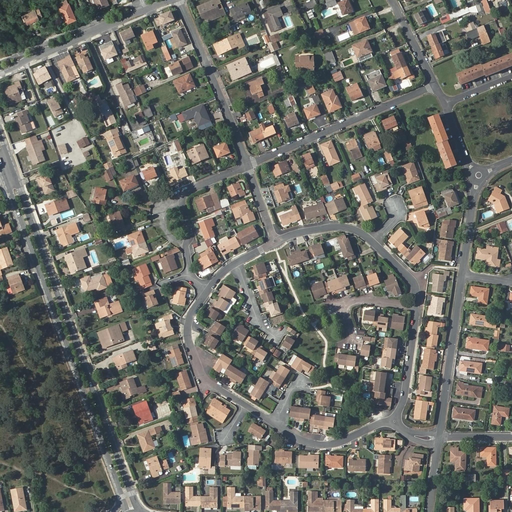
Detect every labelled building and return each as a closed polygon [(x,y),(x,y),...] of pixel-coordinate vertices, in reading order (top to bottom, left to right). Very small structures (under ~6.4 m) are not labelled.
[(93,0),(97,9),(108,5),(106,0),(93,0)] [(221,15),(226,13),(220,0),(212,0),(198,6),(203,18),(208,16),(209,17),(220,12),(221,15)] [(351,8),(347,0),(346,0),(339,3),(343,15),(351,12),(350,9),(351,8)] [(500,8),(508,10),(510,2),(502,0),(500,8)] [(303,4),(305,10),(313,7),(310,1),(303,4)] [(230,10),(234,20),(252,12),(248,3),(230,10)] [(71,22),(76,20),(70,5),(69,5),(60,9),(66,22),(70,21),(71,22)] [(283,14),(280,7),(264,14),(271,32),(276,30),(282,27),(277,17),(283,14)] [(423,15),(427,13),(424,8),(420,10),(421,11),(414,15),(420,24),(426,21),(425,19),(423,15)] [(43,17),(40,10),(24,17),(26,22),(27,21),(29,26),(40,21),(39,19),(43,17)] [(171,10),(154,17),(158,27),(175,20),(171,10)] [(208,16),(203,18),(205,22),(221,15),(220,12),(209,17),(208,16)] [(367,26),(368,25),(365,17),(350,23),(355,34),(368,29),(367,26)] [(483,26),(466,33),(469,40),(479,36),(483,45),(490,42),(483,26)] [(499,31),(503,37),(508,33),(504,28),(499,31)] [(120,34),(124,42),(135,37),(132,29),(120,34)] [(180,29),(171,33),(178,48),(187,44),(180,29)] [(323,29),(314,33),(317,40),(317,41),(326,37),(323,29)] [(148,34),(142,36),(147,49),(152,47),(151,44),(156,42),(151,30),(147,32),(148,34)] [(442,30),(428,37),(432,47),(440,44),(447,41),(442,30)] [(241,34),(215,45),(220,55),(239,47),(240,49),(246,47),(241,34)] [(282,41),(279,34),(269,38),(275,50),(279,48),(277,43),(282,41)] [(369,50),(371,49),(367,40),(358,44),(359,45),(355,47),(360,57),(371,52),(369,50)] [(112,41),(99,47),(105,60),(117,55),(112,41)] [(444,55),(440,44),(432,47),(437,58),(444,55)] [(170,59),(164,46),(160,48),(166,61),(170,59)] [(324,54),(327,61),(328,64),(330,64),(331,67),(336,64),(335,62),(336,61),(332,50),(330,51),(324,54)] [(271,54),(271,55),(258,60),(262,69),(279,61),(275,52),(271,54)] [(398,70),(406,66),(407,66),(401,52),(392,56),(398,70)] [(486,77),(511,65),(511,54),(482,67),(481,65),(456,75),(460,85),(485,75),(486,77)] [(57,63),(67,83),(76,79),(80,77),(70,55),(66,57),(66,58),(63,60),(64,61),(63,62),(62,60),(57,63)] [(81,65),(80,65),(81,70),(82,69),(84,73),(92,70),(88,58),(86,59),(84,55),(77,59),(78,63),(80,62),(81,65)] [(135,68),(142,65),(146,63),(143,55),(127,62),(126,58),(121,60),(126,72),(130,70),(131,70),(135,68)] [(173,76),(193,66),(189,56),(179,61),(179,62),(169,66),(173,76)] [(314,57),(296,57),(297,68),(300,68),(300,70),(309,70),(309,72),(314,72),(314,57)] [(241,72),(249,68),(245,59),(228,66),(233,79),(242,75),(241,72)] [(276,67),(280,74),(283,80),(286,79),(283,73),(280,66),(276,67)] [(398,70),(387,74),(391,82),(397,79),(396,78),(401,75),(402,78),(406,76),(408,75),(409,77),(410,79),(415,77),(411,69),(408,71),(406,66),(398,70)] [(52,78),(46,67),(37,72),(38,73),(34,75),(39,85),(52,78)] [(387,86),(380,69),(366,76),(371,86),(376,84),(378,90),(387,86)] [(341,71),(333,74),(336,82),(344,78),(341,71)] [(195,86),(189,73),(174,79),(179,93),(195,86)] [(248,83),(252,94),(257,93),(259,97),(264,95),(260,86),(263,84),(261,78),(248,83)] [(23,91),(20,81),(15,82),(16,84),(6,88),(7,93),(9,93),(12,101),(21,98),(22,100),(27,98),(23,91)] [(311,81),(305,83),(310,94),(316,92),(311,81)] [(347,87),(352,100),(363,96),(357,83),(347,87)] [(118,86),(125,105),(135,101),(133,95),(134,95),(131,88),(130,89),(128,84),(123,86),(122,84),(118,86)] [(137,95),(142,93),(139,86),(134,89),(137,95)] [(334,107),(341,104),(339,100),(337,101),(336,98),(337,98),(333,91),(323,95),(330,111),(335,109),(334,107)] [(11,104),(22,100),(21,98),(12,101),(9,93),(7,93),(11,104)] [(102,102),(99,95),(92,98),(96,107),(101,109),(101,110),(101,111),(102,112),(103,113),(102,114),(107,126),(116,122),(111,111),(110,110),(110,109),(109,108),(109,107),(108,106),(109,105),(107,102),(105,101),(102,102)] [(56,98),(49,102),(57,117),(64,112),(56,98)] [(203,105),(201,106),(208,122),(210,121),(203,105)] [(305,110),(308,117),(311,116),(312,117),(320,114),(316,105),(305,110)] [(208,122),(201,106),(183,114),(186,120),(195,116),(198,126),(208,122)] [(149,107),(143,109),(148,119),(154,116),(149,107)] [(20,116),(18,117),(21,125),(20,126),(23,133),(33,130),(36,128),(34,122),(32,122),(30,122),(27,115),(29,114),(27,110),(19,113),(20,116)] [(256,117),(253,111),(246,114),(248,120),(256,117)] [(142,112),(136,113),(140,125),(145,123),(142,112)] [(295,112),(288,115),(288,117),(285,118),(289,128),(299,123),(296,116),(295,112)] [(448,140),(438,114),(428,118),(439,144),(437,144),(447,169),(456,165),(447,140),(448,140)] [(383,121),(386,129),(397,124),(394,117),(383,121)] [(267,129),(262,131),(265,138),(275,134),(272,126),(267,129)] [(262,131),(250,135),(253,144),(265,139),(265,138),(262,131)] [(108,137),(115,152),(118,151),(120,155),(127,152),(125,147),(124,147),(119,137),(120,136),(119,132),(108,137)] [(375,133),(365,137),(370,147),(380,143),(375,133)] [(38,142),(36,136),(26,139),(28,146),(33,158),(34,158),(34,160),(33,160),(34,165),(45,161),(41,151),(38,142)] [(77,141),(81,148),(90,143),(86,137),(77,141)] [(347,145),(353,159),(361,156),(354,139),(350,141),(351,143),(347,145)] [(408,149),(413,147),(409,140),(405,142),(408,149)] [(322,145),(330,165),(340,161),(331,141),(322,145)] [(65,143),(59,145),(61,153),(68,151),(65,143)] [(214,148),(218,156),(221,155),(222,156),(230,153),(226,143),(214,148)] [(189,152),(193,161),(200,158),(201,160),(207,157),(203,146),(189,152)] [(311,163),(314,162),(310,153),(302,157),(308,169),(312,167),(311,163)] [(132,169),(136,167),(136,166),(133,160),(132,158),(128,160),(132,169)] [(112,161),(104,164),(107,169),(115,166),(112,161)] [(286,166),(284,162),(272,167),(276,176),(290,170),(288,166),(286,166)] [(404,166),(409,182),(419,178),(413,162),(404,166)] [(295,173),(300,171),(297,164),(292,166),(295,173)] [(143,172),(147,180),(157,176),(154,167),(143,172)] [(185,168),(166,176),(171,186),(182,181),(181,178),(188,175),(185,168)] [(107,181),(112,179),(113,178),(113,177),(110,170),(104,173),(107,181)] [(386,185),(386,186),(393,183),(388,172),(377,177),(379,182),(376,184),(379,191),(383,190),(382,187),(386,185)] [(351,176),(354,182),(361,179),(359,173),(351,176)] [(38,179),(41,188),(43,187),(46,194),(55,191),(49,175),(38,179)] [(121,182),(124,191),(139,185),(134,175),(121,182)] [(276,191),(277,195),(278,195),(278,197),(279,202),(290,198),(287,191),(291,190),(290,184),(285,185),(284,182),(275,186),(277,191),(276,191)] [(330,185),(333,191),(340,188),(338,182),(330,185)] [(368,203),(374,200),(372,196),(370,197),(369,195),(371,194),(366,182),(355,187),(358,193),(360,192),(363,200),(365,204),(368,203)] [(228,187),(232,196),(239,193),(240,196),(245,194),(244,191),(243,191),(239,183),(228,187)] [(422,186),(412,190),(414,198),(413,199),(415,207),(423,204),(422,201),(426,199),(422,186)] [(496,187),(489,199),(497,203),(497,204),(496,205),(495,205),(498,213),(509,209),(504,196),(500,194),(502,191),(496,187)] [(106,205),(107,200),(105,199),(107,190),(97,188),(94,202),(106,205)] [(66,192),(69,199),(76,196),(73,190),(66,192)] [(458,204),(454,192),(445,196),(449,207),(458,204)] [(211,195),(197,200),(200,210),(207,207),(216,204),(218,208),(222,207),(219,197),(218,198),(212,200),(211,195)] [(220,200),(223,207),(230,204),(227,197),(220,200)] [(340,208),(347,205),(343,197),(327,204),(332,213),(341,210),(340,208)] [(46,205),(49,214),(58,210),(59,212),(68,209),(64,198),(46,205)] [(237,208),(247,204),(246,200),(231,206),(234,213),(238,211),(237,208)] [(314,215),(317,215),(321,214),(320,212),(327,210),(323,202),(318,203),(305,207),(307,217),(314,215)] [(369,206),(368,203),(365,204),(361,206),(367,220),(377,216),(372,205),(369,206)] [(246,223),(256,219),(253,211),(250,212),(247,204),(237,208),(238,211),(234,213),(236,218),(242,216),(246,223)] [(294,210),(282,214),(280,215),(282,220),(284,219),(286,223),(298,219),(297,217),(301,215),(297,205),(293,207),(294,210)] [(439,218),(447,215),(445,208),(437,211),(439,218)] [(416,213),(419,221),(420,220),(421,224),(424,223),(425,226),(429,225),(424,210),(416,213)] [(121,221),(118,212),(110,215),(115,229),(125,225),(123,221),(121,221)] [(451,237),(453,225),(455,225),(456,220),(449,219),(449,220),(445,220),(445,221),(444,224),(443,223),(441,236),(451,237)] [(206,239),(214,236),(210,226),(209,226),(206,220),(200,222),(206,239)] [(58,230),(59,234),(61,233),(62,237),(61,237),(64,246),(75,243),(72,235),(79,232),(76,223),(58,230)] [(0,236),(12,232),(9,224),(6,225),(7,227),(3,229),(4,231),(0,231),(0,236)] [(253,225),(238,234),(243,243),(259,235),(253,225)] [(389,239),(404,252),(409,247),(402,241),(408,234),(400,227),(389,239)] [(128,236),(132,247),(145,242),(141,231),(128,236)] [(347,238),(346,234),(338,237),(342,249),(352,246),(349,237),(347,238)] [(232,250),(234,249),(241,245),(236,236),(228,240),(226,236),(218,240),(220,245),(219,245),(224,254),(232,250)] [(454,244),(454,240),(442,239),(442,242),(441,250),(440,258),(451,260),(452,256),(451,256),(453,244),(454,244)] [(132,247),(126,249),(127,253),(133,251),(134,256),(148,251),(145,242),(132,247)] [(308,246),(311,254),(315,252),(316,255),(325,252),(322,243),(316,245),(312,246),(312,245),(308,246)] [(412,249),(406,256),(415,263),(426,251),(418,244),(412,249)] [(348,256),(350,260),(357,257),(356,253),(355,254),(353,250),(352,246),(342,249),(345,257),(348,256)] [(404,252),(403,253),(406,256),(412,249),(409,246),(409,247),(404,252)] [(7,251),(9,251),(7,247),(0,249),(0,265),(1,269),(14,264),(10,254),(9,255),(7,251)] [(208,251),(202,254),(204,257),(203,258),(202,258),(206,266),(218,260),(210,247),(207,249),(208,251)] [(492,250),(487,250),(478,248),(477,257),(486,259),(486,264),(500,266),(500,259),(497,259),(499,248),(492,247),(492,250)] [(300,249),(297,250),(301,261),(310,258),(307,249),(303,251),(301,251),(300,249)] [(66,256),(70,266),(71,265),(71,267),(70,268),(72,273),(83,269),(79,259),(83,258),(86,256),(84,250),(66,256)] [(293,254),(288,256),(288,257),(291,265),(301,261),(297,250),(293,252),(294,254),(293,254)] [(160,258),(165,272),(177,268),(173,258),(175,257),(173,253),(169,255),(160,258)] [(266,262),(255,265),(256,268),(257,270),(254,271),(257,279),(265,276),(264,273),(269,271),(266,262)] [(139,286),(141,290),(152,285),(147,274),(146,272),(149,271),(146,264),(133,270),(136,276),(135,277),(136,280),(139,279),(142,285),(139,286)] [(435,278),(433,290),(437,291),(442,291),(444,283),(444,279),(446,279),(446,274),(449,274),(450,270),(445,269),(444,273),(434,272),(433,277),(435,278)] [(365,279),(368,287),(381,282),(377,272),(374,273),(371,275),(368,276),(369,277),(365,279)] [(21,285),(23,284),(20,274),(9,278),(14,293),(23,290),(21,285)] [(81,280),(86,292),(97,288),(98,291),(107,288),(107,287),(113,286),(108,275),(103,277),(103,276),(91,280),(90,277),(81,280)] [(338,278),(343,290),(346,289),(345,286),(346,286),(351,284),(348,275),(338,278)] [(365,288),(368,287),(365,279),(363,275),(354,278),(358,287),(362,286),(364,285),(365,288)] [(273,276),(271,277),(261,281),(262,285),(263,286),(260,287),(261,291),(269,288),(276,286),(273,276)] [(395,295),(401,293),(396,277),(395,277),(389,279),(385,281),(389,291),(393,289),(394,289),(395,291),(394,291),(395,295)] [(339,291),(343,290),(338,278),(329,281),(327,282),(328,285),(330,292),(337,289),(338,289),(339,291)] [(311,285),(316,297),(321,295),(328,293),(325,286),(323,281),(311,285)] [(230,302),(237,292),(226,285),(223,290),(220,296),(222,297),(230,302)] [(176,290),(173,303),(183,305),(187,288),(180,286),(179,291),(176,290)] [(471,286),(470,295),(480,296),(479,303),(487,304),(489,288),(471,286)] [(265,298),(267,302),(274,299),(276,299),(273,291),(270,292),(269,288),(261,291),(263,295),(264,294),(265,298)] [(152,295),(155,294),(154,290),(144,294),(149,307),(158,304),(156,299),(154,299),(152,295)] [(434,295),(433,305),(432,313),(441,314),(443,301),(445,301),(445,297),(434,295)] [(216,301),(214,304),(221,308),(225,311),(230,302),(222,297),(219,301),(218,302),(216,301)] [(271,309),(274,316),(285,312),(281,301),(275,303),(274,299),(267,302),(269,310),(271,309)] [(103,317),(108,315),(110,314),(111,315),(123,311),(119,302),(109,305),(106,306),(105,305),(103,300),(95,302),(98,309),(100,309),(103,317)] [(230,302),(225,311),(228,313),(234,304),(230,302)] [(214,304),(208,315),(216,320),(221,312),(219,311),(221,308),(214,304)] [(378,321),(379,313),(375,312),(376,310),(366,309),(364,319),(378,321)] [(383,314),(379,313),(378,321),(377,326),(391,328),(392,318),(384,317),(382,316),(383,314)] [(156,324),(158,328),(158,330),(159,332),(161,337),(175,333),(173,328),(171,326),(169,322),(170,319),(174,318),(172,314),(163,317),(164,321),(156,324)] [(393,314),(391,327),(403,329),(405,316),(399,315),(393,314)] [(471,314),(470,324),(491,327),(496,327),(497,321),(492,320),(493,317),(471,314)] [(429,335),(428,345),(434,346),(437,346),(438,334),(437,334),(438,325),(440,326),(440,322),(429,320),(428,327),(427,333),(429,333),(429,335)] [(227,327),(219,321),(216,326),(214,330),(213,329),(210,333),(216,337),(219,333),(222,335),(227,327)] [(99,333),(104,347),(124,340),(121,331),(128,329),(125,322),(118,324),(119,326),(99,333)] [(240,324),(235,332),(234,334),(239,337),(244,341),(251,330),(245,327),(240,324)] [(215,348),(221,340),(216,337),(210,333),(208,337),(210,338),(209,339),(207,343),(215,348)] [(291,349),(292,348),(296,341),(289,336),(284,345),(291,349)] [(247,345),(258,351),(262,345),(259,343),(260,341),(253,337),(247,345)] [(398,344),(398,339),(390,338),(389,337),(387,348),(399,349),(400,346),(397,346),(398,344)] [(468,337),(467,347),(488,350),(489,340),(468,337)] [(371,346),(362,344),(361,350),(361,355),(369,356),(371,346)] [(258,351),(256,355),(257,356),(256,358),(263,363),(269,353),(265,350),(264,349),(265,347),(262,345),(258,351)] [(434,346),(428,345),(427,347),(426,347),(423,367),(427,367),(433,368),(435,359),(436,352),(436,349),(434,348),(434,346)] [(182,354),(181,352),(180,347),(169,351),(175,366),(185,363),(182,354)] [(399,353),(399,349),(387,348),(386,357),(395,359),(396,354),(396,353),(399,353)] [(126,362),(126,363),(136,360),(133,350),(113,358),(115,362),(116,362),(119,370),(125,368),(123,363),(126,362)] [(224,353),(221,358),(215,368),(221,372),(223,368),(222,367),(223,366),(224,366),(228,369),(231,364),(234,359),(224,353)] [(348,355),(336,353),(334,361),(338,362),(338,364),(347,365),(348,355)] [(347,365),(359,367),(359,366),(360,359),(356,358),(356,356),(348,355),(347,365)] [(294,367),(299,370),(302,371),(304,368),(304,366),(306,368),(306,369),(309,371),(313,365),(299,356),(298,356),(295,361),(292,366),(294,367)] [(395,362),(395,359),(386,357),(382,357),(381,367),(391,368),(392,363),(392,362),(395,362)] [(482,363),(461,360),(460,371),(461,373),(465,374),(465,375),(467,375),(468,372),(480,373),(482,363)] [(293,370),(294,367),(292,366),(287,363),(285,366),(283,364),(278,372),(287,377),(290,372),(291,369),(293,370)] [(240,369),(231,364),(228,369),(226,372),(230,375),(231,376),(230,378),(233,380),(240,369)] [(189,379),(190,378),(187,369),(177,373),(183,389),(191,387),(189,379)] [(238,380),(243,383),(246,378),(248,375),(240,369),(233,380),(236,382),(237,379),(238,380)] [(375,381),(388,383),(389,380),(390,373),(377,371),(375,381)] [(276,380),(273,383),(280,387),(287,377),(278,372),(274,379),(276,380)] [(432,376),(421,374),(419,389),(418,389),(417,393),(424,393),(425,390),(430,391),(432,376)] [(257,385),(268,392),(270,389),(268,387),(268,386),(271,382),(263,377),(257,385)] [(120,382),(121,386),(123,386),(125,390),(123,391),(122,391),(124,399),(130,396),(130,395),(134,394),(138,392),(138,393),(146,391),(145,385),(137,388),(133,378),(120,382)] [(388,387),(388,383),(375,381),(370,380),(368,390),(374,391),(376,391),(384,392),(384,388),(385,386),(388,387)] [(458,384),(457,394),(477,397),(481,397),(482,387),(479,386),(458,384)] [(264,394),(266,395),(268,392),(257,385),(252,393),(260,399),(263,395),(264,394)] [(327,395),(328,390),(319,389),(318,398),(320,399),(320,400),(320,405),(328,406),(331,406),(332,396),(327,395)] [(374,403),(391,405),(392,403),(392,398),(388,398),(388,399),(386,398),(386,397),(387,393),(384,392),(376,391),(374,403)] [(185,403),(190,423),(200,421),(197,408),(196,406),(198,406),(196,397),(187,399),(187,402),(185,403)] [(222,404),(215,399),(208,409),(212,411),(210,414),(223,422),(231,410),(227,407),(228,405),(226,404),(225,406),(222,404)] [(428,400),(417,399),(416,404),(417,404),(415,418),(425,419),(428,402),(428,400)] [(134,407),(137,415),(139,415),(142,422),(152,418),(146,402),(134,407)] [(293,405),(291,415),(296,416),(297,416),(297,419),(301,419),(302,407),(293,405)] [(494,406),(492,424),(501,425),(502,416),(508,417),(509,408),(494,406)] [(302,407),(301,419),(304,420),(304,417),(305,417),(311,418),(312,408),(302,407)] [(455,407),(454,417),(474,420),(475,410),(455,407)] [(315,427),(325,428),(326,416),(327,412),(323,412),(322,415),(317,415),(318,411),(313,410),(312,424),(315,424),(315,427)] [(326,416),(325,428),(328,428),(329,426),(330,426),(335,427),(336,417),(326,416)] [(250,430),(262,438),(267,430),(255,422),(250,430)] [(202,423),(191,425),(194,437),(195,441),(198,440),(198,444),(208,441),(207,438),(206,438),(204,429),(202,423)] [(138,434),(142,446),(143,445),(145,451),(154,447),(150,436),(162,431),(160,426),(138,434)] [(390,437),(376,437),(376,445),(375,448),(395,449),(395,439),(390,438),(390,437)] [(263,449),(263,445),(251,444),(249,468),(256,468),(256,465),(259,465),(260,458),(260,454),(260,449),(263,449)] [(451,447),(450,462),(456,461),(455,470),(465,470),(466,451),(458,451),(458,447),(451,447)] [(481,447),(480,455),(488,455),(488,465),(497,465),(497,447),(481,447)] [(210,459),(212,459),(212,452),(210,453),(210,449),(202,448),(201,467),(210,467),(210,459)] [(285,450),(281,450),(277,450),(276,461),(293,462),(293,451),(285,450)] [(222,454),(221,464),(226,464),(242,465),(242,452),(234,451),(234,453),(234,455),(227,455),(222,454)] [(421,459),(423,459),(424,453),(412,451),(411,458),(407,458),(405,467),(419,469),(420,462),(421,459)] [(315,456),(309,455),(301,455),(300,466),(319,466),(319,455),(315,454),(315,456)] [(391,454),(380,454),(380,458),(379,472),(390,473),(390,465),(391,458),(391,454)] [(331,455),(327,455),(326,465),(343,466),(343,456),(337,456),(335,455),(331,455)] [(159,463),(156,457),(147,460),(150,469),(152,469),(153,473),(154,473),(161,470),(168,468),(166,460),(159,463)] [(367,460),(359,460),(354,459),(354,458),(350,458),(350,469),(366,470),(367,460)] [(170,503),(180,503),(180,493),(170,493),(170,483),(163,483),(163,503),(168,503),(168,502),(170,502),(170,503)] [(200,505),(200,498),(192,498),(192,487),(185,487),(186,506),(190,506),(190,505),(192,505),(191,505),(200,505)] [(210,498),(200,498),(200,505),(200,507),(211,507),(211,505),(213,505),(213,507),(217,507),(217,487),(210,487),(210,498)] [(244,507),(244,498),(234,498),(234,487),(227,487),(227,507),(232,507),(232,506),(233,505),(233,507),(244,507)] [(24,503),(25,502),(23,488),(12,490),(15,511),(25,509),(24,503)] [(272,491),(265,491),(265,510),(270,510),(270,508),(272,509),(272,510),(281,510),(281,502),(281,501),(273,501),(272,491)] [(281,510),(281,511),(291,511),(291,510),(293,510),(293,511),(298,511),(297,491),(291,491),(291,502),(281,502),(281,510)] [(324,511),(324,501),(314,501),(314,491),(308,491),(308,511),(312,511),(312,509),(314,509),(314,511),(324,511)] [(405,496),(400,496),(400,510),(400,511),(416,511),(417,510),(405,510),(405,496)] [(260,497),(244,497),(244,498),(244,507),(244,509),(248,509),(248,508),(251,508),(251,509),(260,509),(260,497)] [(371,510),(363,510),(362,511),(378,511),(378,499),(371,499),(371,510)] [(362,511),(363,510),(353,510),(353,500),(346,500),(346,511),(362,511)] [(400,511),(400,510),(390,510),(390,500),(383,500),(383,511),(400,511)] [(465,500),(465,510),(468,510),(468,511),(478,511),(479,500),(465,500)] [(490,500),(490,505),(490,511),(492,511),(491,511),(501,511),(502,511),(500,511),(500,509),(504,509),(504,500),(490,500)] [(341,511),(341,501),(325,501),(324,501),(324,511),(341,511)]
